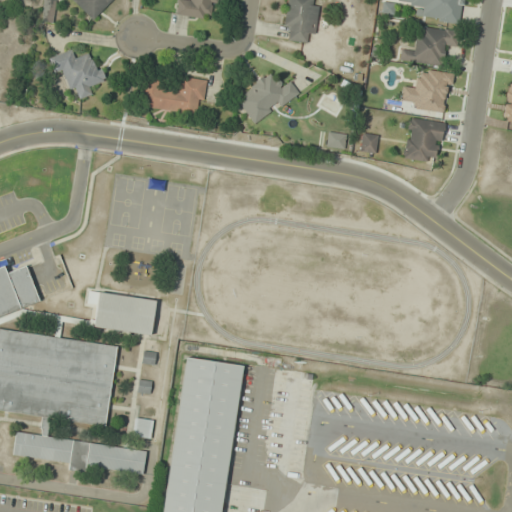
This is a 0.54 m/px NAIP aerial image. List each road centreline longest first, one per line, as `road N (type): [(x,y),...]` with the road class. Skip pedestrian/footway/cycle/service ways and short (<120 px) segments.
road 1 (residential): [(0,142),(76,134),(331,169),(386,188),(511,275)]
road 2 (residential): [(434,225),(468,163),(494,0)]
road 3 (residential): [(254,0),(247,46),(140,41)]
